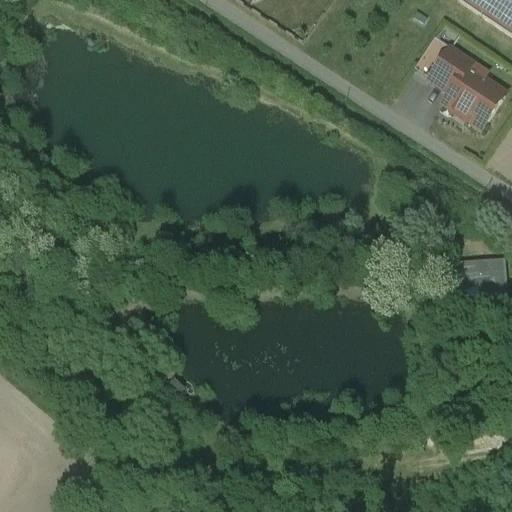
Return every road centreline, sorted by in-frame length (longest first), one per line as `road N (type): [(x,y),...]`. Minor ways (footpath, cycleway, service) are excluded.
road 1 (unclassified): [(210,0),(511,200)]
road 2 (track): [(511,449),(226,495)]
